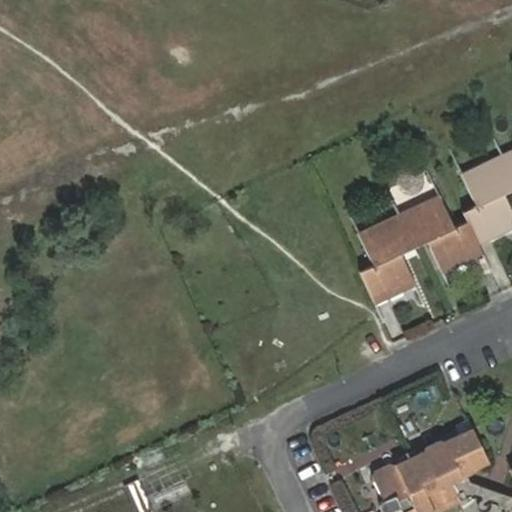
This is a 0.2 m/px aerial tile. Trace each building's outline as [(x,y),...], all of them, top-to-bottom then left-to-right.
[(511,147),(502,152),(511,174),(511,147)] [(511,225),(511,207),(503,189),(511,184),(511,174),(502,152),(463,170),(478,202),(465,208),(469,216),(468,217),(480,241),(511,225)] [(480,241),(468,217),(454,223),(440,193),(400,212),(414,243),(427,236),(443,269),(484,250),(480,241)] [(416,282),(401,249),(414,243),(400,212),(360,231),(374,261),(360,268),(376,301),(416,282)] [(433,511),(461,499),(450,476),(488,458),(473,426),(395,462),(372,472),(383,497),(380,499),(379,503),(379,507),(383,511),(386,511),(390,511),(433,511)]
